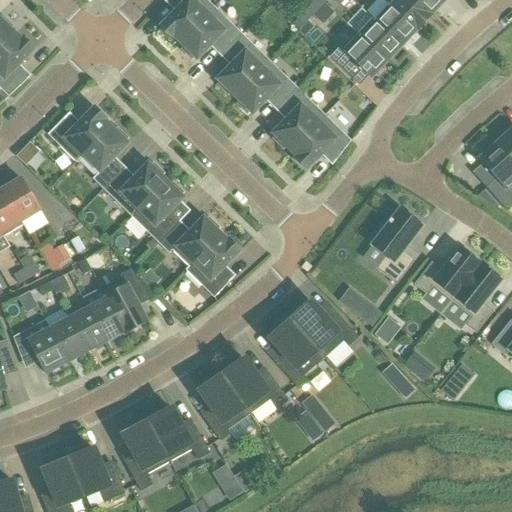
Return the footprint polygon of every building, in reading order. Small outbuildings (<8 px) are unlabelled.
[(181,43),(215,9),(205,0),(168,0),(178,9),(160,28),(171,39),(174,37),(181,43)] [(324,0),(316,0),(311,5),(318,12),(327,3),(324,0)] [(414,0),(390,0),(386,5),(390,8),(391,7),(416,32),(431,16),(414,0)] [(414,0),(431,16),(446,0),(414,0)] [(318,12),(311,5),(303,14),(311,21),(318,12)] [(376,22),(376,23),(401,47),(416,32),(391,7),(390,8),(376,22)] [(226,52),(242,36),(215,9),(181,43),(185,48),(182,50),(191,61),(194,58),(197,61),(215,42),(226,52)] [(0,49),(15,35),(10,31),(13,28),(3,18),(0,20),(0,19),(0,49)] [(373,19),(357,35),(387,63),(401,47),(376,23),(376,22),(373,19)] [(306,38),(314,29),(307,23),(299,32),(306,38)] [(15,35),(0,49),(0,88),(9,98),(26,79),(16,70),(34,50),(23,39),(21,41),(15,35)] [(338,48),(329,58),(352,81),(362,70),(368,77),(371,79),(387,63),(357,35),(342,51),(338,48)] [(235,98),(270,63),(242,36),(226,52),(235,62),(217,81),(220,84),(217,86),(227,96),(230,94),(235,98)] [(281,106),(297,89),(270,63),(235,98),(240,103),(238,105),(247,115),(250,113),(252,115),(271,96),(281,106)] [(290,152),(324,116),(297,89),(281,106),(292,116),(273,135),(276,138),(273,140),(283,150),(286,148),(290,152)] [(66,118),(48,136),(77,164),(82,159),(81,158),(111,128),(105,122),(106,120),(95,109),(76,128),(66,118)] [(324,116),(290,152),(296,158),(295,160),(306,171),(325,152),(335,162),(351,142),(324,116)] [(111,128),(81,158),(82,159),(98,176),(93,180),(103,190),(120,174),(110,164),(128,145),(125,142),(128,140),(118,130),(115,133),(111,128)] [(511,129),(497,143),(511,160),(511,129)] [(511,160),(497,143),(478,160),(496,179),(486,188),(508,213),(511,208),(511,160)] [(131,218),(166,182),(161,177),(164,175),(154,165),(151,168),(149,165),(130,184),(120,174),(103,190),(131,218)] [(22,181),(3,192),(21,222),(40,211),(22,181)] [(159,245),(175,228),(165,218),(184,199),(181,197),(183,194),(173,184),(171,187),(166,182),(131,218),(159,245)] [(3,192),(0,193),(0,229),(2,233),(21,222),(3,192)] [(418,258),(407,249),(423,228),(420,225),(421,223),(408,213),(407,215),(399,210),(383,231),(381,229),(371,242),(373,243),(370,247),(384,258),(375,270),(396,286),(418,258)] [(175,228),(159,245),(169,255),(171,252),(189,270),(222,236),(217,231),(219,229),(209,219),(207,222),(204,219),(189,234),(185,238),(175,228)] [(189,270),(186,272),(214,299),(232,281),(222,271),(241,252),(229,241),(228,242),(222,236),(189,270)] [(153,251),(159,245),(153,239),(147,245),(153,251)] [(432,264),(414,286),(426,296),(433,287),(452,303),(482,264),(478,260),(480,259),(464,246),(463,248),(461,247),(442,271),(432,264)] [(87,261),(91,270),(102,264),(98,255),(87,261)] [(84,276),(92,272),(87,261),(86,260),(78,264),(84,276)] [(34,264),(24,270),(30,280),(40,274),(34,264)] [(482,264),(452,303),(471,318),(465,326),(476,336),(494,313),(485,305),(504,281),(502,279),(504,278),(488,265),(487,267),(482,264)] [(24,270),(13,277),(19,287),(30,280),(24,270)] [(121,284),(103,294),(105,298),(106,298),(109,303),(125,333),(124,333),(125,335),(148,323),(137,302),(149,296),(138,275),(137,276),(131,271),(121,277),(124,283),(121,284)] [(57,295),(70,289),(63,276),(51,283),(57,295)] [(42,297),(54,291),(49,283),(38,289),(42,297)] [(105,298),(84,310),(102,345),(124,333),(125,333),(109,303),(106,298),(105,298)] [(327,321),(311,303),(291,321),(325,360),(344,342),(349,348),(359,339),(336,313),(327,321)] [(84,310),(65,320),(83,355),(102,345),(84,310)] [(65,320),(46,330),(65,365),(83,355),(65,320)] [(291,321),(270,339),(286,357),(277,365),(300,391),(310,382),(306,377),(325,360),(291,321)] [(511,361),(511,329),(507,326),(487,350),(502,361),(506,356),(511,361)] [(33,328),(13,338),(15,341),(23,362),(35,356),(46,375),(65,365),(46,330),(36,335),(33,328)] [(0,391),(6,390),(1,368),(16,365),(6,341),(0,342),(0,391)] [(222,376),(252,418),(273,403),(274,405),(285,397),(268,373),(258,380),(244,360),(222,376)] [(462,366),(441,392),(453,402),(474,375),(462,366)] [(231,432),(252,418),(222,376),(200,391),(214,411),(204,418),(221,442),(233,435),(231,432)] [(405,401),(416,391),(402,377),(392,386),(405,401)] [(148,422),(170,463),(193,451),(199,462),(210,455),(194,424),(183,430),(172,409),(148,422)] [(325,434),(336,425),(327,414),(316,423),(325,434)] [(148,476),(170,463),(148,422),(124,435),(136,456),(125,462),(142,493),(154,486),(148,476)] [(313,444),(324,434),(316,424),(304,433),(313,444)] [(69,460),(85,499),(100,492),(105,505),(113,501),(126,496),(114,467),(103,472),(94,450),(69,460)] [(73,511),(70,505),(85,499),(69,460),(44,470),(53,492),(42,497),(48,511),(73,511)] [(0,485),(0,511),(33,511),(30,501),(19,505),(12,482),(0,485)]
